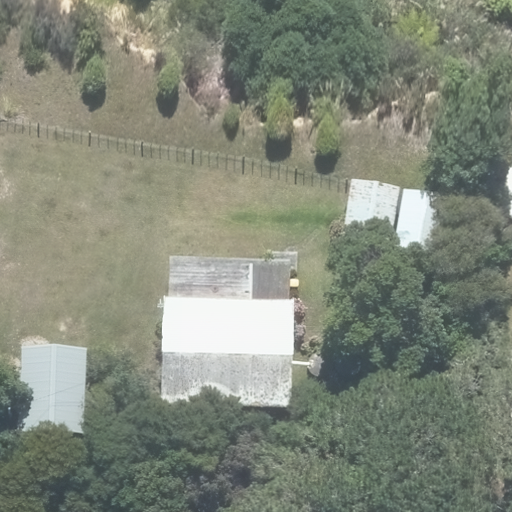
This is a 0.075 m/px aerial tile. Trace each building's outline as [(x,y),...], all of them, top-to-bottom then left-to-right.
[(511,155),(499,215),(511,218),(511,155)] [(397,188),(352,180),(342,241),(386,248),(397,188)] [(455,201),(407,191),(395,250),(443,260),(455,201)] [(292,300),(164,297),(162,405),(289,408),(292,300)] [(89,350),(24,347),(20,430),(85,433),(89,350)]
